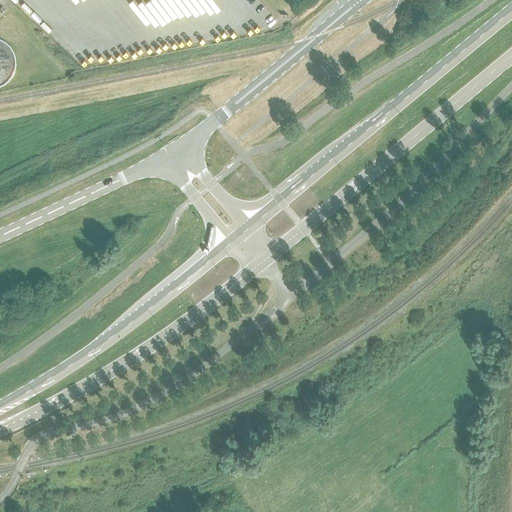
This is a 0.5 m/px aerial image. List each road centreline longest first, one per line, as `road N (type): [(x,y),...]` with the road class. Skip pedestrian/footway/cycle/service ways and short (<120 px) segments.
road 1 (unclassified): [(0,498),(32,442),(172,389),(291,296)]
road 2 (primary): [(511,9),(247,228)]
road 3 (primary): [(264,259),(511,58)]
road 4 (primary): [(0,432),(104,378),(264,259)]
road 5 (unclassified): [(291,296),(511,90)]
road 6 (primary): [(230,242),(106,341),(0,406)]
road 7 (tertiary): [(181,148),(360,0)]
road 8 (unknown): [(58,25),(83,45),(203,32),(232,22),(234,0)]
road 9 (tertiary): [(0,237),(165,158)]
